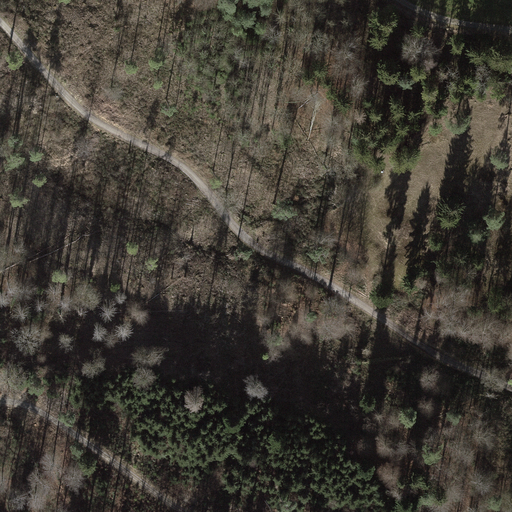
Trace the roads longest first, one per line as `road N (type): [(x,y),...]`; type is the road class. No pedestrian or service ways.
road 1 (track): [(511,385),(432,350),(340,288),(266,254),(202,180),(64,94),(0,21)]
road 2 (track): [(180,511),(49,416),(0,400)]
